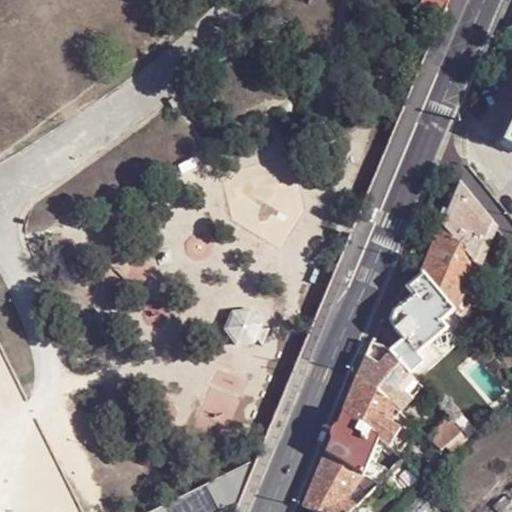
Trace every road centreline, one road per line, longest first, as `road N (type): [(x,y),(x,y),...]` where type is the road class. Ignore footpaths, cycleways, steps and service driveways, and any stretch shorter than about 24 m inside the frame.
road 1 (tertiary): [(272,511),(430,127)]
road 2 (tertiary): [(430,127),(481,0)]
